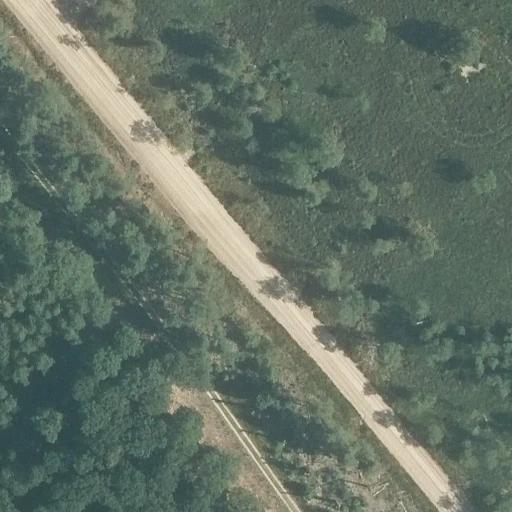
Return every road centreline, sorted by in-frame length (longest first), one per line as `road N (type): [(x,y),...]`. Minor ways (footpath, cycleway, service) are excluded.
road 1 (track): [(33,0),(445,511)]
road 2 (track): [(298,511),(0,120)]
